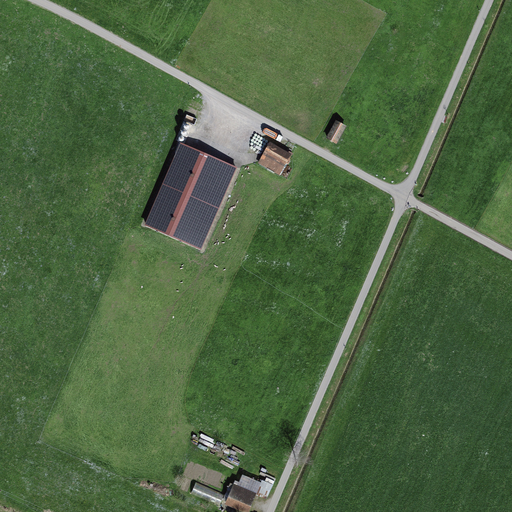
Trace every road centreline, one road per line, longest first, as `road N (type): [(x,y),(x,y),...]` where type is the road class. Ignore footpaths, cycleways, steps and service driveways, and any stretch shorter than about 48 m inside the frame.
road 1 (track): [(270,511),(490,0)]
road 2 (track): [(511,255),(42,0)]
